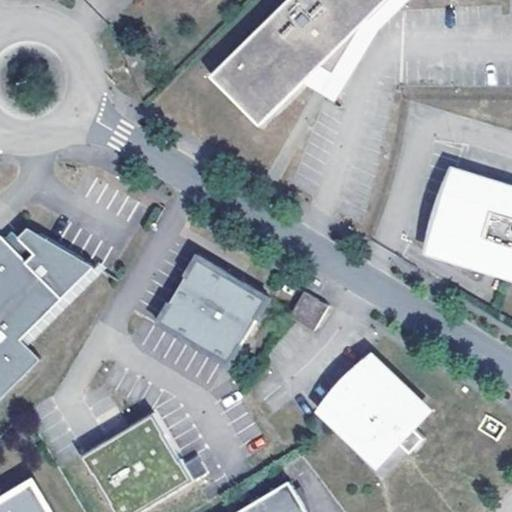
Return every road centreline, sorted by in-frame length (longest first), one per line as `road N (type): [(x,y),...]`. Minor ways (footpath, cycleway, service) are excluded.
road 1 (unclassified): [(511,368),(77,109)]
road 2 (unclassified): [(77,109),(83,72),(68,42),(29,26),(0,34)]
